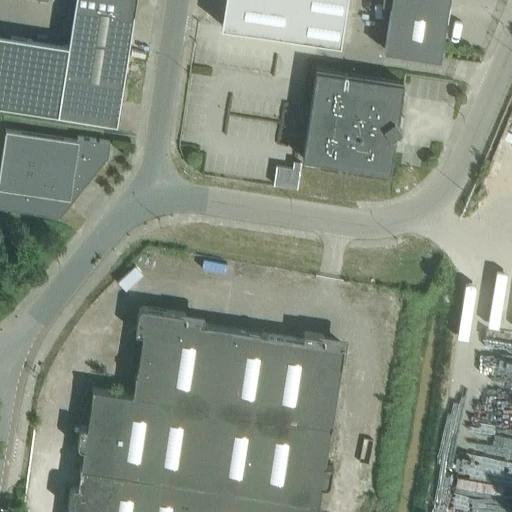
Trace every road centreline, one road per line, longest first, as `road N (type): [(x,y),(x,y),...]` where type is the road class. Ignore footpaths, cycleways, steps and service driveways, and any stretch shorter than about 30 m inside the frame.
road 1 (unclassified): [(152,198),(208,198),(364,224),(400,218),(427,204),(452,175),(511,34)]
road 2 (unclassified): [(7,366),(24,329),(113,223),(152,198)]
road 3 (unclassified): [(176,0),(152,198)]
